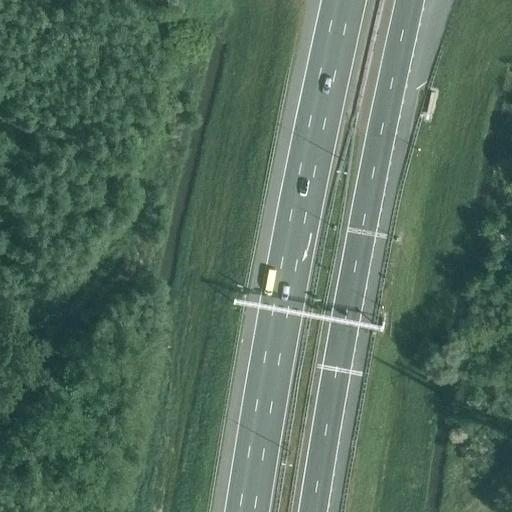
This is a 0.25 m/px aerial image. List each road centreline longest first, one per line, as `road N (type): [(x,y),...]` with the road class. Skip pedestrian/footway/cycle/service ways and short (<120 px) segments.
road 1 (motorway): [(342,0),(245,511)]
road 2 (motorway): [(313,511),(409,0)]
